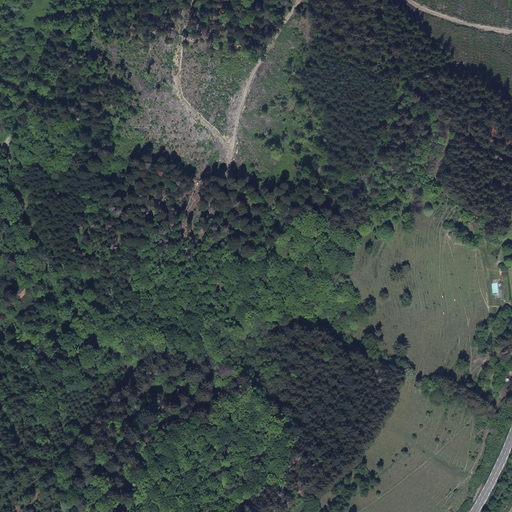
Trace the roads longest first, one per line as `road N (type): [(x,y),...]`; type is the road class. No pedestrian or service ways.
road 1 (track): [(301,0),(251,76),(231,144),(182,98),(177,72),(188,0)]
road 2 (track): [(511,103),(488,79),(446,69),(401,77),(379,0)]
